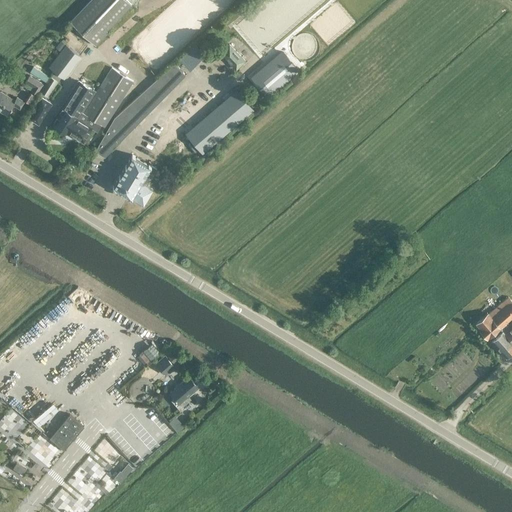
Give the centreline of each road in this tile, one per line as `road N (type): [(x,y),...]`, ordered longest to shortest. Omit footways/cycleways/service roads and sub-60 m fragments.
road 1 (tertiary): [(511,473),(0,163)]
road 2 (track): [(400,0),(127,240)]
road 3 (unknown): [(99,425),(103,389),(127,366),(128,353),(89,318),(67,325),(33,364),(42,383)]
